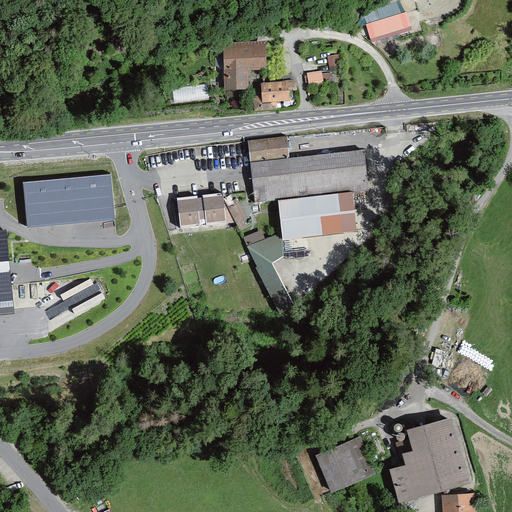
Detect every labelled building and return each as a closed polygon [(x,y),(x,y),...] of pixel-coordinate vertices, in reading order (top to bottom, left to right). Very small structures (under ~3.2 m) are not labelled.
[(396,1),(363,11),(372,40),(411,28),(407,14),(401,16),(396,1)] [(267,43),(224,44),(225,92),(250,92),(250,73),(268,72),(267,43)] [(341,66),(339,57),(329,59),(331,68),(341,66)] [(323,72),(307,75),(310,88),(331,84),(329,76),(324,77),(323,72)] [(249,102),(249,110),(255,110),(255,114),(278,112),(278,105),(291,104),(290,92),(298,91),(298,84),(262,86),(263,97),(255,97),(255,101),(249,102)] [(288,138),(248,143),(254,205),(278,203),(281,233),(284,256),(284,263),(311,260),(309,235),(356,229),(352,195),(370,193),(365,153),(290,161),(288,138)] [(115,220),(111,175),(23,183),(27,228),(115,220)] [(236,225),(248,219),(236,195),(224,200),(236,225)] [(222,196),(175,200),(177,229),(224,224),(222,196)] [(261,230),(244,236),(247,245),(264,239),(261,230)] [(6,232),(0,232),(0,311),(14,310),(11,273),(6,232)] [(284,256),(281,233),(264,239),(247,245),(277,305),(295,306),(272,261),(284,256)] [(451,415),(407,428),(414,450),(403,453),(406,463),(389,469),(400,504),(470,481),(451,415)] [(362,434),(317,452),(332,488),(377,470),(362,434)] [(477,511),(476,491),(444,493),(444,511),(477,511)]
